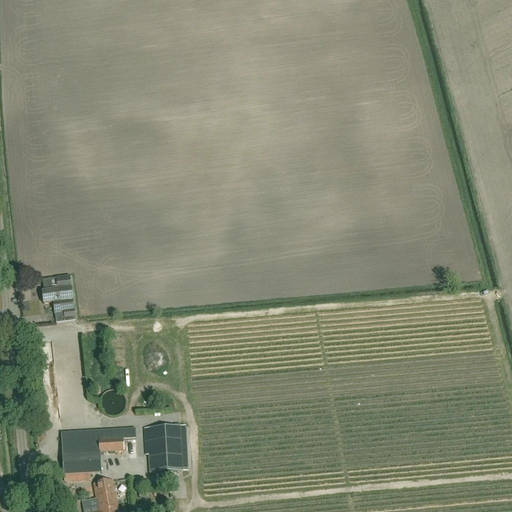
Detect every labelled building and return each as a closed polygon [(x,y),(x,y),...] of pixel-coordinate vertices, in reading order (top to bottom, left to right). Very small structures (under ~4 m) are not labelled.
[(43,305),(53,304),(54,315),(65,313),(66,320),(74,319),(69,277),(55,278),(57,291),(42,293),(43,305)] [(151,456),(149,456),(150,475),(183,473),(180,428),(150,430),(151,456)] [(61,435),(63,474),(101,472),(100,455),(124,454),(123,442),(136,441),(135,431),(61,435)] [(136,511),(134,480),(127,480),(129,511),(136,511)] [(96,505),(116,502),(113,483),(93,486),(96,505)] [(118,511),(116,502),(96,505),(97,511),(118,511)]
